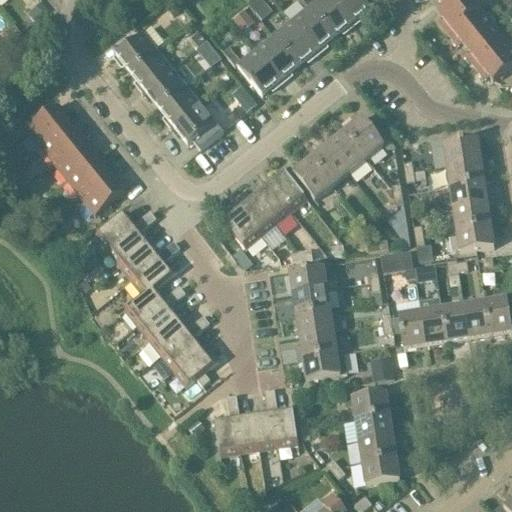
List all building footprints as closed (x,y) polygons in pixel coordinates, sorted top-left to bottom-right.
[(260,0),(250,9),(255,16),(266,7),(260,0)] [(320,0),(308,10),(334,42),(352,27),(329,0),(320,0)] [(329,0),(352,27),(370,12),(360,0),(329,0)] [(452,0),(440,0),(445,10),(438,16),(442,21),(438,24),(448,37),(481,11),(471,0),(458,0),(454,4),(452,0)] [(181,13),(175,5),(166,11),(173,20),(181,13)] [(291,24),(316,56),(334,42),(308,10),(291,24)] [(481,11),(448,37),(458,49),(462,46),(466,51),(494,28),(481,11)] [(255,26),(245,13),(232,22),(233,23),(242,36),(255,26)] [(273,39),(298,70),(316,56),(291,24),(285,17),(279,21),(285,29),(273,39)] [(494,28),(466,51),(469,55),(465,58),(475,70),(508,45),(494,28)] [(14,29),(4,38),(10,45),(20,37),(14,29)] [(116,59),(130,77),(158,55),(156,52),(163,46),(151,31),(144,37),(144,36),(116,59)] [(198,35),(191,41),(199,51),(206,45),(198,35)] [(255,53),(281,85),(298,70),(273,39),(255,53)] [(511,50),(508,45),(475,70),(486,83),(489,80),(493,85),(511,70),(511,50)] [(212,56),(207,49),(197,57),(203,64),(212,56)] [(255,53),(241,65),(229,50),(223,55),(235,70),(237,68),(262,99),(281,85),(255,53)] [(158,55),(130,77),(145,95),(173,72),(158,55)] [(173,72),(145,95),(159,113),(187,90),(173,72)] [(247,116),(257,107),(242,89),(232,98),(247,116)] [(187,90),(159,113),(173,130),(201,108),(187,90)] [(27,134),(41,151),(69,128),(66,124),(69,121),(59,108),(27,134)] [(201,108),(173,130),(188,149),(193,145),(216,126),(201,108)] [(344,136),(366,163),(384,149),(362,122),(344,136)] [(0,138),(0,148),(5,154),(25,138),(15,126),(0,138)] [(224,136),(216,126),(193,145),(200,154),(224,136)] [(69,128),(41,151),(54,168),(86,142),(76,130),(73,133),(69,128)] [(328,149),(349,176),(366,163),(344,136),(328,149)] [(86,142),(54,168),(68,185),(96,162),(93,158),(96,155),(86,142)] [(447,171),(481,165),(477,143),(443,148),(447,171)] [(311,163),(333,190),(349,176),(328,149),(311,163)] [(96,162),(68,185),(81,202),(114,176),(103,163),(100,166),(96,162)] [(311,163),(293,177),(315,204),(333,190),(311,163)] [(481,165),(447,171),(450,192),(484,187),(481,165)] [(406,177),(414,175),(413,166),(405,167),(406,177)] [(268,187),(291,216),(307,204),(284,174),(268,187)] [(406,177),(408,186),(416,185),(414,175),(406,177)] [(114,176),(81,202),(96,219),(124,197),(120,192),(124,188),(114,176)] [(253,199),(276,228),(291,216),(268,187),(253,199)] [(484,187),(450,192),(453,213),(488,208),(484,187)] [(402,196),(394,197),(396,209),(404,208),(402,196)] [(238,211),(261,240),(276,228),(253,199),(238,211)] [(456,235),(491,229),(488,208),(453,213),(456,235)] [(411,210),(413,219),(421,218),(419,209),(411,210)] [(238,211),(227,220),(221,212),(213,218),(219,227),(222,224),(245,253),(261,240),(238,211)] [(150,215),(142,222),(149,229),(156,223),(153,219),(150,215)] [(138,232),(135,228),(125,216),(96,239),(109,255),(138,232)] [(135,228),(138,232),(141,236),(149,229),(142,222),(135,228)] [(494,251),(491,229),(456,235),(460,257),(494,251)] [(416,241),(424,239),(423,230),(415,231),(416,241)] [(109,255),(121,270),(150,247),(141,236),(138,232),(109,255)] [(416,241),(417,250),(425,249),(424,239),(416,241)] [(166,252),(173,259),(180,253),(177,249),(174,245),(166,252)] [(378,246),(379,254),(389,253),(388,245),(378,246)] [(378,246),(369,247),(370,255),(379,254),(378,246)] [(159,258),(150,247),(121,270),(133,285),(162,262),(159,258)] [(334,251),(335,260),(345,258),(344,250),(343,249),(334,251)] [(166,252),(159,258),(162,262),(165,266),(173,259),(166,252)] [(299,256),(300,265),(313,264),(312,254),(299,256)] [(299,256),(292,257),(293,266),(300,265),(299,256)] [(246,259),(238,265),(245,275),(253,268),(246,259)] [(162,262),(133,285),(144,299),(145,300),(155,292),(156,292),(174,278),(165,266),(162,262)] [(494,270),(493,262),(484,263),(485,271),(494,270)] [(457,267),(459,275),(469,274),(467,266),(457,267)] [(457,267),(448,268),(449,277),(459,275),(457,267)] [(437,280),(435,270),(415,274),(415,277),(416,282),(416,286),(437,283),(437,280)] [(293,299),(327,294),(324,271),(289,277),(293,299)] [(415,274),(406,275),(407,283),(416,282),(415,277),(415,274)] [(371,287),(380,286),(378,276),(370,277),(371,287)] [(380,286),(371,287),(373,296),(381,295),(380,286)] [(178,304),(186,298),(183,294),(180,290),(172,297),(178,304)] [(164,303),(156,292),(155,292),(145,300),(144,299),(125,314),(138,330),(167,307),(164,303)] [(296,320),(331,315),(327,294),(293,299),(296,320)] [(170,310),(178,304),(172,297),(164,303),(167,307),(170,310)] [(490,341),(511,337),(511,333),(507,303),(485,306),(490,341)] [(490,341),(485,306),(464,309),(469,344),(490,341)] [(167,307),(138,330),(150,345),(179,322),(179,321),(170,310),(167,307)] [(469,344),(464,309),(442,313),(448,347),(469,344)] [(448,347),(442,313),(421,316),(426,350),(448,347)] [(299,342),(334,336),(331,315),(296,320),(299,342)] [(426,350),(421,316),(399,320),(404,354),(426,350)] [(384,329),(392,327),(391,318),(382,319),(384,329)] [(204,320),(196,327),(202,334),(210,328),(207,324),(204,320)] [(188,333),(179,322),(150,345),(162,360),(191,337),(188,333)] [(188,333),(191,337),(194,341),(202,334),(196,327),(188,333)] [(384,329),(386,338),(394,337),(392,327),(384,329)] [(303,363),(337,358),(334,336),(299,342),(303,363)] [(162,360),(174,375),(203,352),(194,341),(191,337),(162,360)] [(203,352),(174,375),(187,391),(197,384),(203,391),(210,385),(204,377),(216,368),(203,352)] [(303,363),(306,385),(341,380),(337,358),(303,363)] [(392,362),(383,363),(385,373),(393,371),(392,362)] [(265,396),(266,406),(276,404),(275,394),(270,395),(265,396)] [(352,402),(355,425),(390,420),(386,397),(352,402)] [(227,401),(228,412),(238,410),(237,400),(232,401),(227,401)] [(276,404),(266,406),(268,416),(273,415),(278,414),(276,404)] [(238,410),(228,412),(230,421),(235,421),(240,420),(238,410)] [(273,415),(278,452),(298,449),(293,412),(278,414),(273,415)] [(254,418),(259,455),(278,452),(273,415),(268,416),(254,418)] [(235,421),(240,458),(259,455),(254,418),(240,420),(235,421)] [(390,420),(355,425),(359,446),(393,441),(390,420)] [(235,421),(230,421),(215,424),(220,461),(240,458),(235,421)] [(309,432),(308,422),(299,423),(301,433),(309,432)] [(198,424),(187,432),(194,440),(204,432),(198,424)] [(309,432),(301,433),(303,443),(311,442),(309,432)] [(393,441),(359,446),(362,467),(396,462),(393,441)] [(396,462),(362,467),(365,490),(400,484),(396,462)] [(341,471),(334,463),(328,468),(332,472),(341,471)] [(341,471),(332,472),(340,483),(347,478),(341,471)] [(324,511),(343,511),(332,498),(322,506),(326,511),(324,511)] [(365,500),(353,511),(354,511),(369,511),(373,509),(365,500)]
